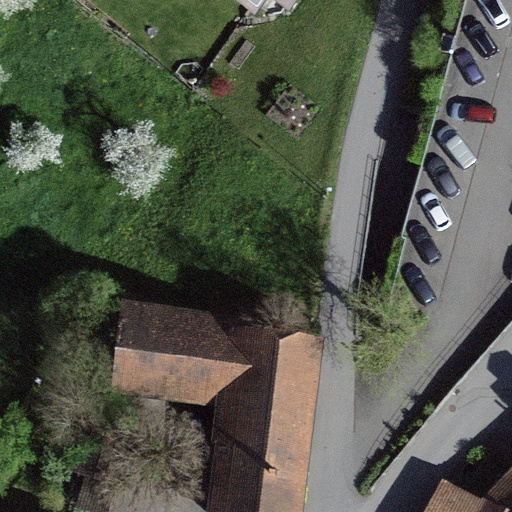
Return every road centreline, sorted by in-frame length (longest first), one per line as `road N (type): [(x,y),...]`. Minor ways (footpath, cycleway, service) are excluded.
road 1 (residential): [(324,511),(360,159),(403,0)]
road 2 (residential): [(376,511),(511,357)]
